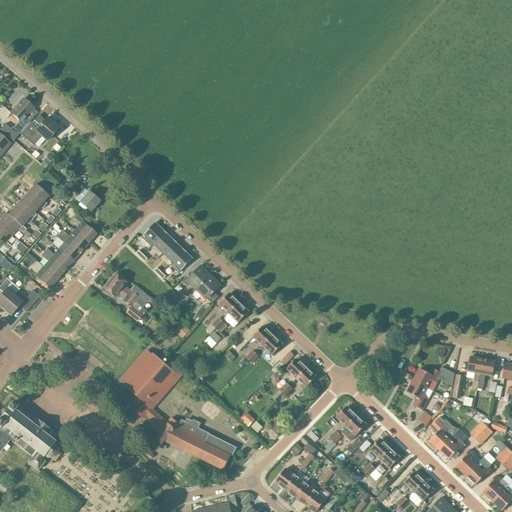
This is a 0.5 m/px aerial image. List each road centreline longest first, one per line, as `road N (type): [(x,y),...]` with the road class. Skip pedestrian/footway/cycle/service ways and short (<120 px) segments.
road 1 (residential): [(344,381),(154,199)]
road 2 (residential): [(154,199),(0,51)]
road 3 (residential): [(20,355),(154,199)]
road 4 (residential): [(511,348),(396,326),(344,381)]
road 5 (residential): [(480,511),(344,381)]
road 6 (residential): [(250,478),(344,381)]
